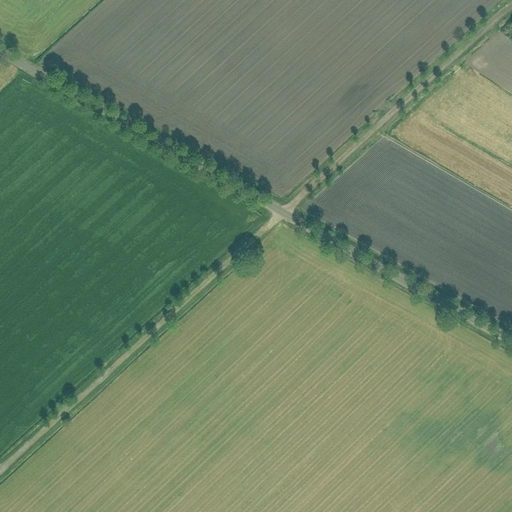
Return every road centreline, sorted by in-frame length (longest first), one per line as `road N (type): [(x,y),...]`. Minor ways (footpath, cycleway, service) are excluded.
road 1 (track): [(511,2),(0,469)]
road 2 (unclassified): [(511,341),(0,52)]
